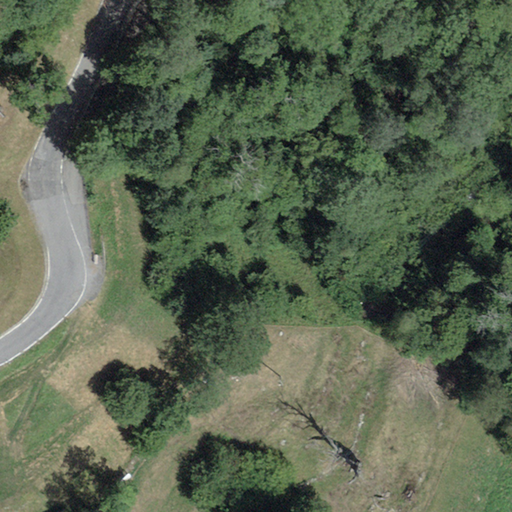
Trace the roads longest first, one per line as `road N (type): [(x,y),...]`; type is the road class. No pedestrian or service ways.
road 1 (unclassified): [(49,204),(151,0)]
road 2 (unclassified): [(120,0),(48,153),(49,204)]
road 3 (unclassified): [(49,204),(64,283),(48,312),(0,352)]
